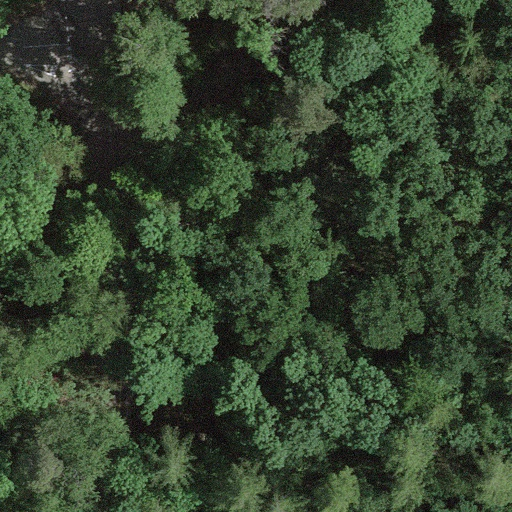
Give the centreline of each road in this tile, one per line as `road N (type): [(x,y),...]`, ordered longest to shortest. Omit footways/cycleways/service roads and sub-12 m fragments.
road 1 (unclassified): [(96,511),(113,399),(120,134),(105,45)]
road 2 (track): [(120,134),(319,0)]
